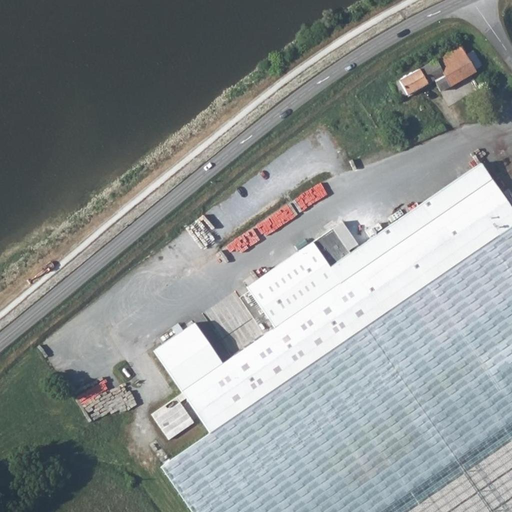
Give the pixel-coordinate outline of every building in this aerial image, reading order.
[(449,88),(474,73),(459,46),(437,59),(434,55),(428,58),(430,63),(394,85),(402,98),(442,77),(449,88)] [(388,123),(392,130),(398,127),(393,120),(388,123)] [(511,218),(479,169),(369,247),(408,304),(511,230),(511,218)] [(511,511),(511,230),(408,304),(210,442),(155,481),(176,511),(511,511)] [(210,442),(408,304),(369,247),(347,261),(330,237),(244,296),(272,337),(221,375),(192,333),(153,360),(210,442)] [(40,335),(91,425),(143,395),(133,377),(123,383),(114,366),(128,359),(120,346),(178,314),(164,289),(137,304),(127,286),(40,335)]
